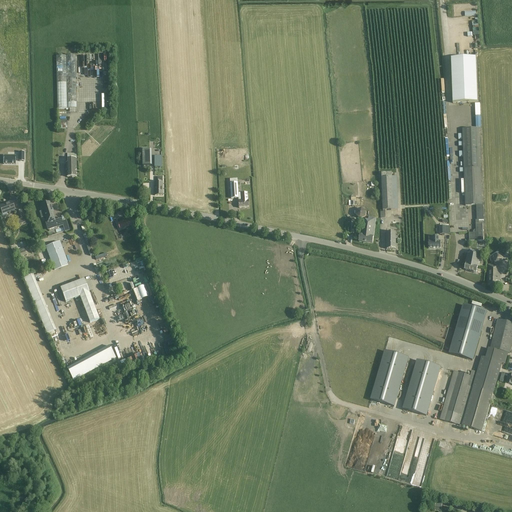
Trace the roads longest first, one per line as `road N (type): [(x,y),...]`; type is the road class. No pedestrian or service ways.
road 1 (unclassified): [(511,302),(349,248),(0,180)]
road 2 (unknown): [(87,265),(111,327),(80,351),(67,353),(57,333),(42,290),(53,279)]
road 3 (track): [(355,407),(330,391),(298,237)]
road 4 (unknown): [(83,103),(59,164),(87,265)]
